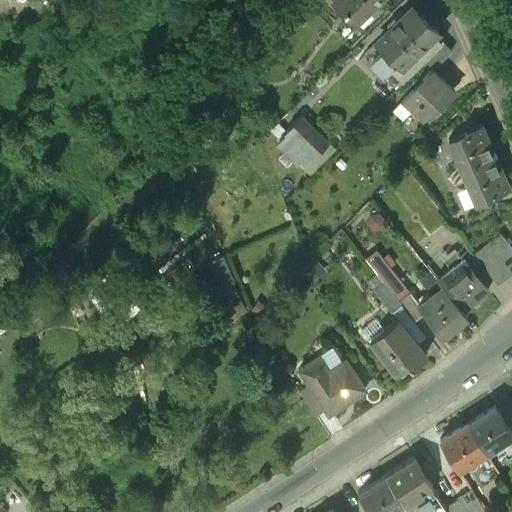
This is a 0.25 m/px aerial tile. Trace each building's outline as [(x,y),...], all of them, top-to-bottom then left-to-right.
[(335,0),(333,3),(357,27),(383,0),(335,0)] [(418,2),(416,0),(402,0),(391,12),(396,17),(405,9),(408,12),(415,5),(418,2)] [(415,5),(408,12),(405,9),(396,17),(399,20),(378,41),(386,48),(373,61),(385,72),(398,59),(405,66),(437,35),(441,31),(415,5)] [(437,35),(405,66),(413,74),(425,62),(443,44),(444,42),(437,35)] [(443,44),(425,62),(434,72),(452,53),(443,44)] [(402,103),(427,126),(454,97),(430,74),(402,103)] [(330,142),(304,116),(288,132),(314,158),(330,142)] [(478,129),(469,132),(469,131),(451,138),(465,172),(497,158),(490,141),(491,141),(484,124),(478,127),(478,129)] [(497,158),(465,172),(471,187),(461,191),(468,208),(511,191),(504,173),(503,174),(497,158)] [(511,247),(502,234),(474,255),(495,283),(511,270),(511,247)] [(207,260),(221,315),(240,310),(226,255),(207,260)] [(465,259),(438,279),(443,286),(459,306),(471,297),(475,301),(488,290),(465,259)] [(443,286),(420,304),(441,334),(457,322),(456,319),(465,312),(459,306),(443,286)] [(426,354),(396,316),(369,339),(395,372),(409,361),(412,365),(426,354)] [(346,358),(325,372),(315,357),(299,368),(309,383),(325,407),(328,412),(365,387),(346,358)] [(325,407),(309,383),(299,390),(314,414),(325,407)] [(487,451),(511,434),(511,428),(496,402),(467,420),(487,451)] [(460,467),(487,451),(467,420),(441,437),(460,467)] [(443,511),(448,509),(450,507),(448,503),(415,454),(386,473),(407,506),(411,511),(443,511)] [(398,511),(407,506),(386,473),(359,491),(372,511),(387,511),(393,508),(395,511),(398,511)] [(468,511),(459,496),(448,503),(450,507),(448,509),(449,511),(468,511)]
